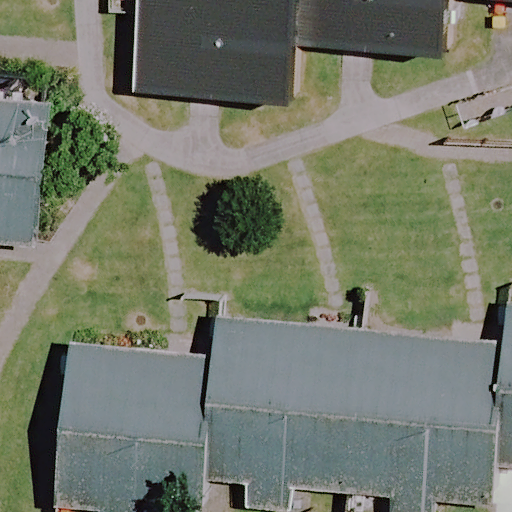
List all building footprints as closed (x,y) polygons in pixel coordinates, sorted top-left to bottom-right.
[(295,45),(295,0),(129,0),(126,93),(285,100),(287,45),(295,45)] [(439,0),(295,0),(295,45),(438,51),(439,0)] [(0,238),(27,241),(42,65),(4,62),(1,103),(0,102),(0,238)] [(511,310),(490,309),(488,339),(480,468),(511,469),(511,310)] [(336,488),(346,330),(206,321),(204,354),(196,479),(236,482),(234,508),(280,511),(282,485),(336,488)] [(346,330),(336,488),(379,491),(377,511),(431,511),(433,494),(479,497),(480,468),(488,339),(346,330)] [(193,511),(196,479),(204,354),(52,344),(42,505),(87,508),(86,511),(193,511)]
